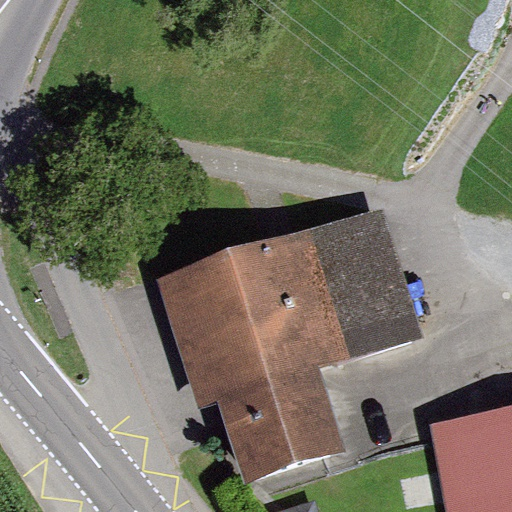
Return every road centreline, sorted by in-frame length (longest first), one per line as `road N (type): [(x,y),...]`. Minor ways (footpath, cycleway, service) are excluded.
road 1 (track): [(511,243),(199,160),(14,148)]
road 2 (secondary): [(0,346),(137,511)]
road 3 (track): [(408,211),(511,65)]
